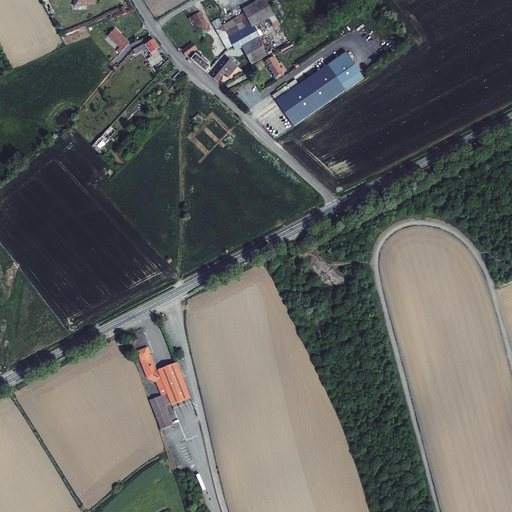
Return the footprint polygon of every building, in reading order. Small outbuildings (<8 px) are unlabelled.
[(117,17),(131,12),(128,1),(113,6),(117,17)] [(197,12),(194,15),(205,32),(208,29),(197,12)] [(251,26),(250,27),(241,12),(220,24),(222,28),(229,39),(228,40),(234,50),(237,54),(242,51),(249,47),(259,41),(251,26)] [(202,33),(205,32),(194,15),(190,17),(202,33)] [(251,26),(259,41),(275,32),(266,17),(251,26)] [(209,22),(229,54),(234,50),(228,40),(229,39),(222,28),(220,24),(216,18),(209,22)] [(119,49),(116,52),(119,55),(129,45),(115,31),(108,38),(119,49)] [(149,45),(158,56),(159,55),(162,52),(155,41),(154,42),(152,40),(146,44),(147,46),(149,45)] [(249,47),(258,61),(268,55),(259,41),(249,47)] [(144,43),(134,51),(137,55),(144,49),(142,47),(146,44),(144,43)] [(290,45),(279,51),(281,55),(289,50),(290,52),(293,50),(290,45)] [(184,57),(186,57),(189,61),(204,74),(208,69),(203,66),(205,63),(199,59),(198,61),(193,56),(192,58),(189,55),(193,51),(189,46),(181,53),(184,57)] [(251,65),(258,61),(249,47),(242,51),(251,65)] [(279,63),(273,54),(267,57),(269,60),(266,61),(278,82),(286,77),(277,64),(279,63)] [(159,55),(158,56),(153,60),(158,66),(164,61),(159,55)] [(292,84),(271,98),(292,131),(365,82),(347,56),(296,90),(292,84)] [(226,59),(208,78),(215,84),(223,76),(226,79),(236,68),(226,59)] [(182,76),(179,74),(173,79),(176,82),(182,76)] [(198,125),(204,119),(199,113),(192,119),(198,125)] [(98,151),(116,130),(110,125),(93,147),(98,151)] [(177,363),(158,370),(153,357),(152,357),(149,349),(138,353),(141,361),(140,361),(149,382),(155,384),(161,397),(150,401),(160,431),(173,426),(166,408),(191,398),(177,363)]
